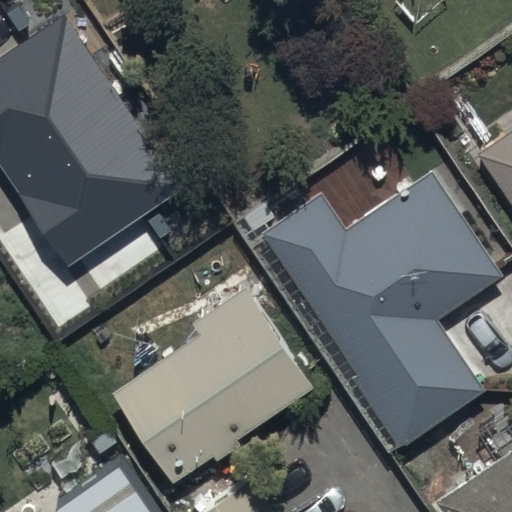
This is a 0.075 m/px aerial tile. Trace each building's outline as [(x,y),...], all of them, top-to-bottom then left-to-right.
[(62,12),(0,55),(0,166),(70,268),(184,190),(62,12)] [(511,122),(480,144),(511,193),(511,122)] [(328,185),(266,224),(399,436),(487,381),(442,309),(504,269),(436,161),(348,216),(328,185)] [(316,373),(245,275),(196,310),(201,317),(114,380),(179,469),(213,444),(220,453),(244,435),(240,429),(316,373)] [(511,511),(511,440),(438,492),(452,511),(511,511)] [(164,511),(123,452),(58,497),(67,511),(164,511)] [(279,511),(250,469),(186,511),(279,511)]
